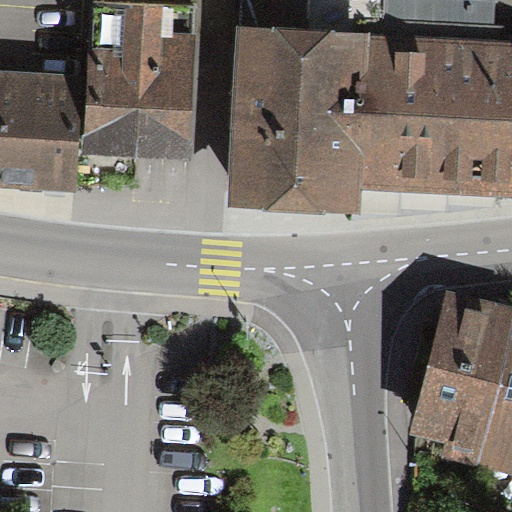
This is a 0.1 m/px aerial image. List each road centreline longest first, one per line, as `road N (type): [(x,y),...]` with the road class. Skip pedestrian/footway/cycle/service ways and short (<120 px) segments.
road 1 (tertiary): [(342,264),(220,267),(0,247)]
road 2 (tertiary): [(360,511),(342,264)]
road 3 (tertiary): [(511,247),(342,264)]
